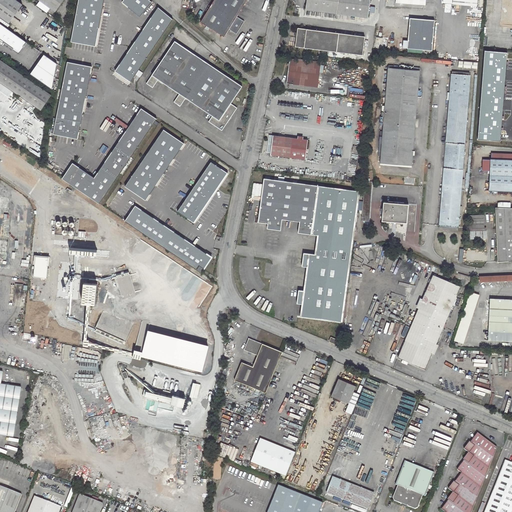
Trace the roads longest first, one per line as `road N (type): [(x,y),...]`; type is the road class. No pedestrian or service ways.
road 1 (unclassified): [(511,428),(263,323),(230,297),(223,275),(245,171)]
road 2 (unknown): [(317,464),(307,443),(338,354),(381,287),(414,293)]
road 3 (unknown): [(257,113),(336,132),(345,139),(346,160),(332,168),(248,155)]
road 4 (unclassified): [(245,171),(281,0)]
road 5 (unknown): [(208,382),(181,416),(128,406),(107,376),(107,365),(123,358)]
road 6 (unknown): [(412,249),(381,232),(374,207),(382,189),(414,194),(413,236)]
road 7 (unknown): [(90,148),(118,0)]
road 8 (unknown): [(156,0),(262,87)]
road 9 (unknown): [(422,390),(474,268)]
road 10 (unclassified): [(144,101),(245,171)]
